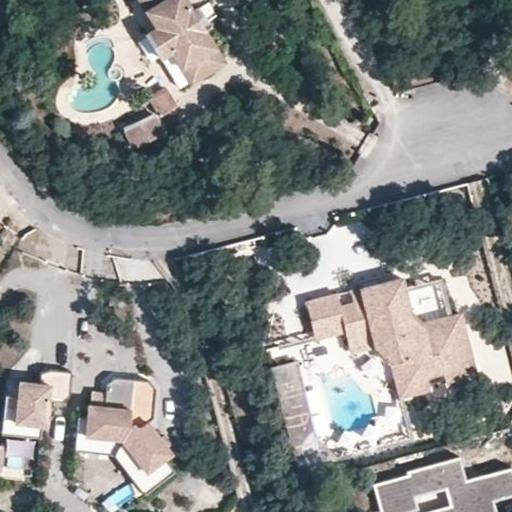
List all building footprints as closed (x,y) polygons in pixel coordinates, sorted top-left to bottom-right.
[(156,3),(153,0),(139,0),(145,10),(156,3)] [(225,62),(185,0),(153,0),(156,3),(145,10),(156,27),(146,33),(161,57),(171,51),(181,68),(192,61),(202,76),(225,62)] [(289,29),(289,25),(277,14),(255,37),(269,50),(289,29)] [(202,76),(192,61),(181,68),(191,83),(202,76)] [(158,119),(179,112),(172,88),(151,95),(158,119)] [(164,134),(154,115),(124,129),(133,148),(164,134)] [(379,278),(377,271),(354,277),(356,284),(379,278)] [(475,373),(458,308),(420,318),(408,306),(399,272),(379,278),(356,284),(347,286),(350,298),(338,301),(334,289),(303,298),(312,335),(342,327),(347,348),(371,342),(388,359),(397,393),(428,385),(424,372),(440,368),(444,381),(475,373)] [(317,436),(298,359),(270,366),(296,469),(336,458),(336,455),(317,436)] [(60,395),(67,390),(69,366),(48,363),(38,367),(37,377),(16,375),(15,389),(12,416),(40,419),(44,420),(45,405),(47,394),(51,394),(60,395)] [(152,398),(154,383),(147,375),(112,372),(104,378),(102,399),(86,398),(85,411),(83,431),(120,434),(128,421),(130,396),(152,398)] [(12,416),(15,389),(2,388),(0,410),(0,428),(39,432),(40,419),(12,416)] [(53,405),(54,400),(50,400),(51,394),(47,394),(45,405),(53,405)] [(170,447),(146,415),(151,411),(152,398),(130,396),(128,421),(120,434),(144,466),(163,452),(170,447)] [(111,450),(120,434),(83,431),(85,411),(75,410),(72,446),(111,450)] [(144,466),(120,434),(111,450),(142,490),(173,466),(163,452),(144,466)] [(468,457),(376,482),(383,511),(424,511),(421,499),(450,491),(456,510),(448,511),(497,511),(493,495),(511,490),(511,476),(476,486),(468,457)]
